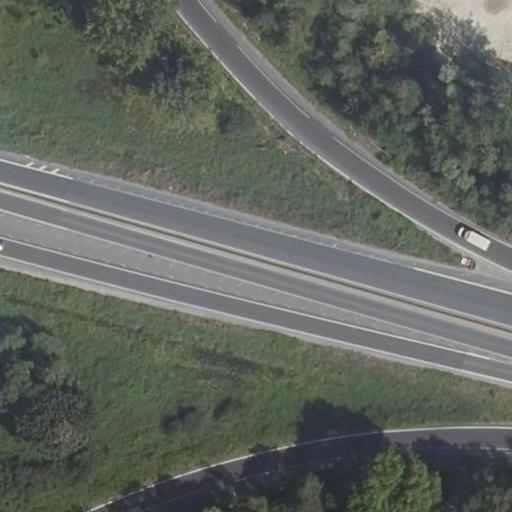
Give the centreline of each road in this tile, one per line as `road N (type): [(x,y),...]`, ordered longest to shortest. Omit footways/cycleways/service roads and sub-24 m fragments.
road 1 (trunk): [(0,201),(511,353)]
road 2 (trunk): [(511,313),(0,176)]
road 3 (trunk): [(0,245),(511,375)]
road 4 (trunk): [(511,262),(393,197),(307,136),(182,0)]
road 5 (trunk): [(143,511),(234,477),(399,448),(511,444)]
